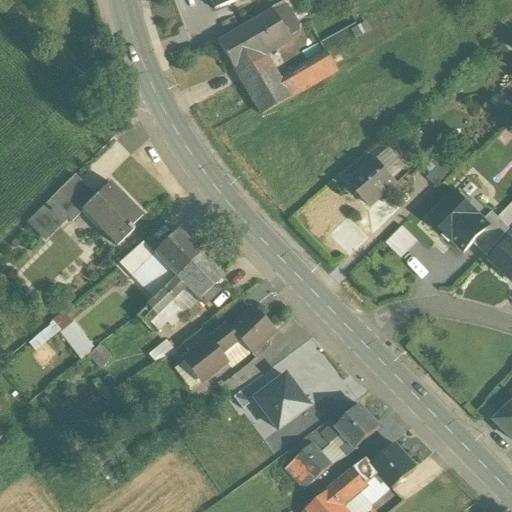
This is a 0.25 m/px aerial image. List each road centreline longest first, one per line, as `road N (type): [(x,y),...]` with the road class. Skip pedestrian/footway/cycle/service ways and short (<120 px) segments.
road 1 (primary): [(361,342),(257,238),(180,145),(143,81),(120,0)]
road 2 (primary): [(511,496),(361,342)]
road 3 (track): [(10,0),(97,89),(143,81)]
road 4 (residential): [(361,342),(409,309),(447,308),(511,326)]
